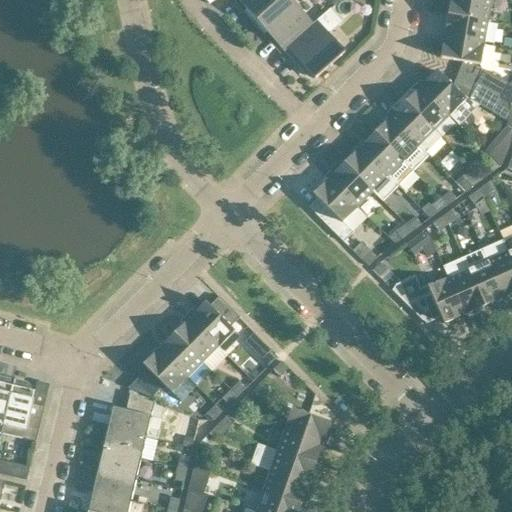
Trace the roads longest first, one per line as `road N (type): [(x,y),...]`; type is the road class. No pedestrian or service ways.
road 1 (residential): [(226,215),(383,67),(405,0)]
road 2 (residential): [(427,418),(321,321),(226,215)]
road 3 (residential): [(226,215),(166,144),(128,0)]
road 4 (residential): [(78,356),(226,215)]
road 5 (residential): [(41,511),(78,356)]
